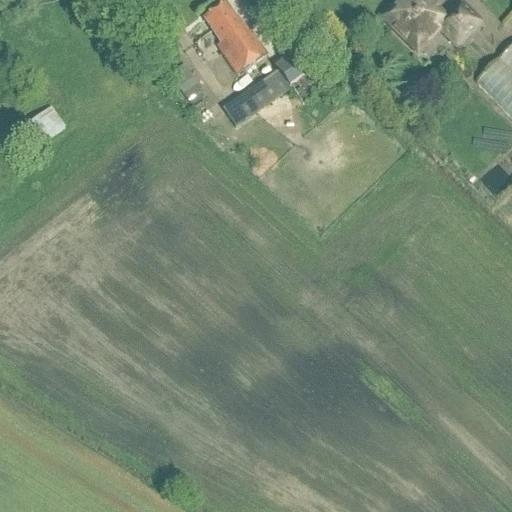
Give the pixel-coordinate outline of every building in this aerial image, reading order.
[(392,10),(379,23),(417,61),(442,37),(456,51),(473,34),(481,26),(473,18),(466,25),(454,12),(447,19),(427,0),(402,0),(405,3),(395,13),(392,10)] [(236,20),(227,7),(204,22),(221,48),(217,51),(237,80),(268,59),(250,33),(249,34),(239,19),(236,20)] [(511,51),(477,87),(511,122),(511,51)] [(235,131),(290,92),(302,108),(331,87),(306,52),(277,73),(279,76),(224,116),(235,131)] [(198,93),(185,101),(191,110),(203,102),(198,93)] [(65,115),(76,128),(84,121),(72,108),(65,115)] [(65,131),(51,112),(29,129),(44,148),(65,131)]
